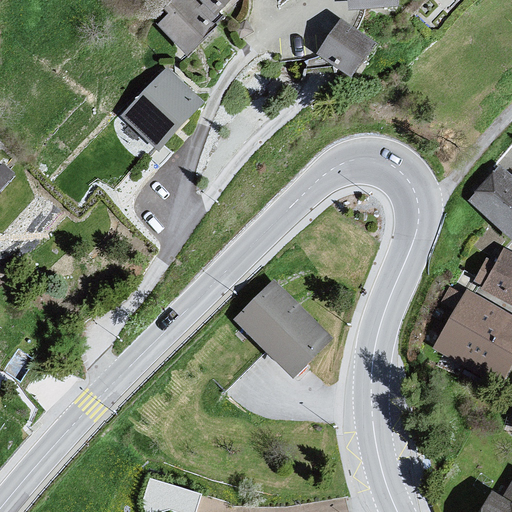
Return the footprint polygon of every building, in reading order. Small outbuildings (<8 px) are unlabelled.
[(179,0),(159,14),(162,24),(155,29),(187,60),(239,0),(179,0)] [(345,0),(347,19),(399,16),(396,0),(345,0)] [(372,52),(334,28),(308,61),(344,87),(372,52)] [(200,109),(163,73),(117,121),(154,158),(200,109)] [(463,204),(511,245),(511,184),(496,169),(463,204)] [(0,195),(12,182),(0,171),(0,195)] [(478,290),(511,310),(511,260),(502,253),(478,290)] [(231,325),(291,380),(331,345),(273,286),(231,325)] [(511,323),(465,295),(431,352),(496,391),(511,362),(511,323)] [(149,476),(144,503),(185,511),(197,511),(203,488),(149,476)] [(477,511),(511,511),(511,483),(499,501),(488,496),(477,511)]
